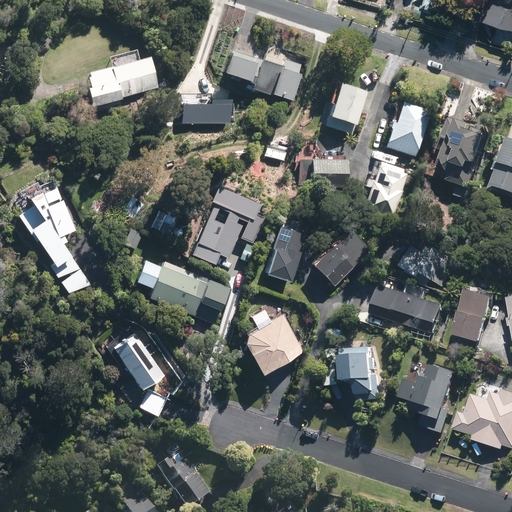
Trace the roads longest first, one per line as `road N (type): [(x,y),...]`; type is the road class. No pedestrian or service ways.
road 1 (residential): [(225,419),(511,509)]
road 2 (residential): [(265,0),(511,80)]
